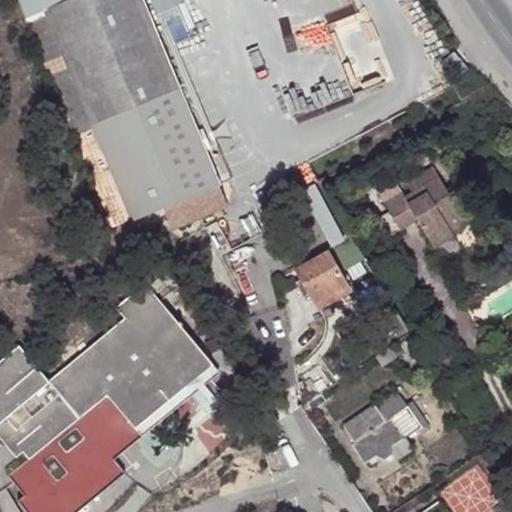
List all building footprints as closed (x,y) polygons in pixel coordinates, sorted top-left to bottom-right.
[(210,195),(226,188),(222,178),(215,181),(139,0),(65,0),(42,10),(131,218),(191,192),(200,211),(215,205),(210,195)] [(42,10),(23,18),(111,226),(131,218),(42,10)] [(444,222),(458,212),(435,175),(401,196),(399,193),(382,203),(399,229),(416,217),(434,245),(452,233),(449,228),(444,222)] [(317,177),(302,185),(330,241),(345,234),(317,177)] [(463,219),(458,212),(444,222),(449,228),(463,219)] [(316,309),(349,293),(328,253),(296,270),(316,309)] [(96,455),(206,375),(147,294),(115,317),(122,327),(43,385),(16,347),(0,358),(0,436),(19,462),(0,475),(0,481),(11,499),(6,503),(12,511),(65,511),(113,478),(104,465),(96,455)] [(213,385),(206,375),(96,455),(104,465),(213,385)] [(405,402),(401,405),(391,394),(374,405),(342,426),(353,442),(350,444),(362,464),(376,455),(383,458),(394,458),(409,448),(400,437),(414,427),(417,431),(424,426),(405,402)]
